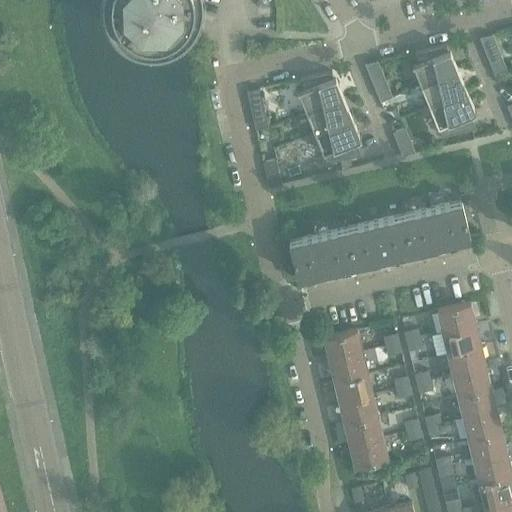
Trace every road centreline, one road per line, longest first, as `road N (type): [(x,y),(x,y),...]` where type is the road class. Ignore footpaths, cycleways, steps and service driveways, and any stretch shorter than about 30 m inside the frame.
road 1 (residential): [(285,311),(228,77),(361,45)]
road 2 (tertiary): [(0,276),(53,511)]
road 3 (residential): [(285,311),(503,257)]
road 4 (residential): [(335,511),(285,311)]
road 5 (residential): [(361,45),(511,8)]
